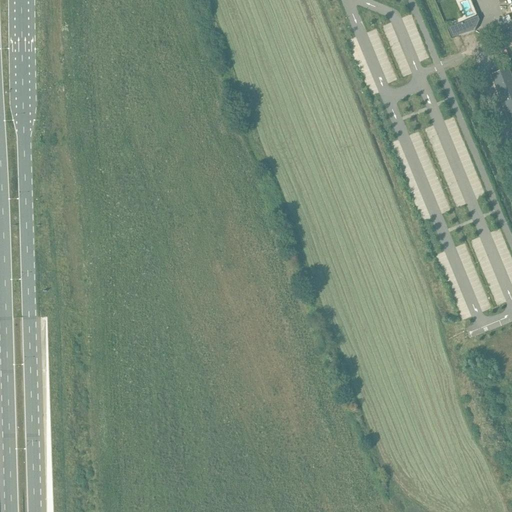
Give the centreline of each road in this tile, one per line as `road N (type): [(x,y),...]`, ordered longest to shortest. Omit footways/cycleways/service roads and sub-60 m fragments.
road 1 (primary): [(34,511),(22,0)]
road 2 (primary): [(0,150),(11,511)]
